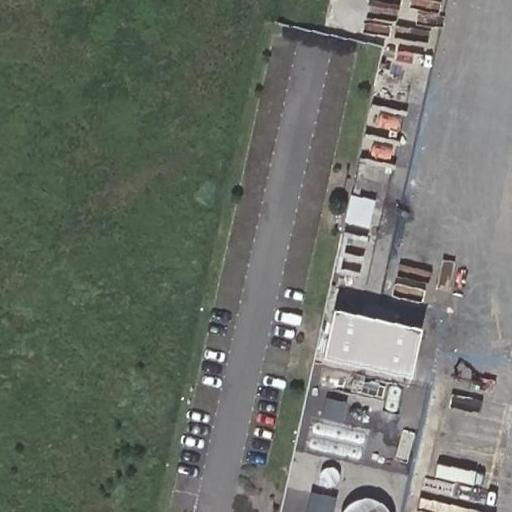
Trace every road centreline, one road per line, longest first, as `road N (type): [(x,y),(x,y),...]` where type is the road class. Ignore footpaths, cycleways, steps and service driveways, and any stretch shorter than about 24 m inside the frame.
road 1 (unknown): [(222,511),(281,204)]
road 2 (unknown): [(511,215),(489,146),(511,38)]
